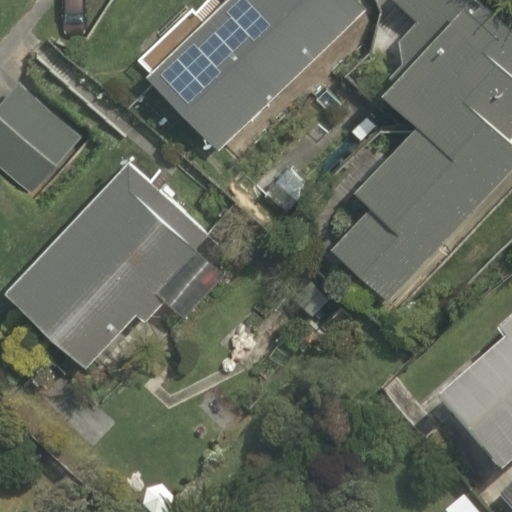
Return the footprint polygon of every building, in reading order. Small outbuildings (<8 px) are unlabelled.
[(347,0),(216,0),(142,69),(216,149),(361,16),(347,0)] [(323,244),(379,299),(511,161),(511,153),(501,143),(511,132),(511,75),(507,72),(511,66),(511,33),(477,0),(388,0),(417,27),(369,77),(407,114),(336,188),(357,208),(323,244)] [(0,163),(30,190),(80,132),(21,80),(0,104),(0,163)] [(242,274),(115,160),(0,289),(0,297),(75,365),(120,314),(141,333),(166,306),(193,330),(242,274)] [(511,299),(479,328),(490,341),(429,393),(495,470),(511,455),(511,299)] [(511,511),(511,472),(487,494),(502,511),(511,511)]
